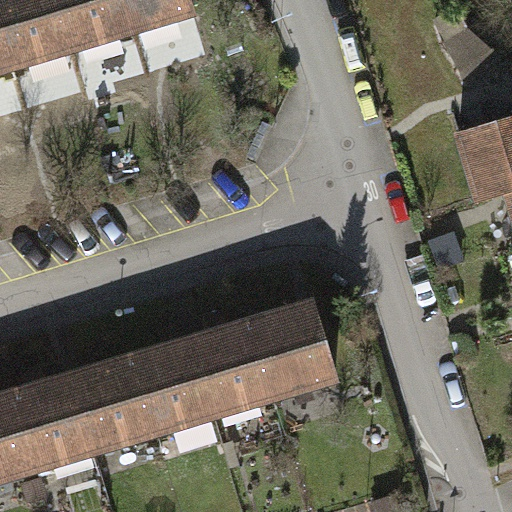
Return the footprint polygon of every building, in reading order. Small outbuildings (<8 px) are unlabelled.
[(0,0),(0,40),(6,57),(64,38),(51,0),(0,0)] [(51,0),(64,38),(120,20),(113,0),(51,0)] [(113,0),(120,20),(183,0),(113,0)] [(474,199),(506,189),(511,187),(511,111),(453,129),(474,199)] [(308,296),(245,315),(267,385),(330,366),(308,296)] [(207,404),(267,385),(245,315),(185,334),(207,404)] [(149,422),(207,404),(185,334),(127,352),(149,422)] [(127,352),(67,370),(89,441),(149,422),(127,352)] [(30,459),(89,441),(67,370),(9,389),(30,459)] [(0,468),(30,459),(9,389),(0,391),(0,468)]
